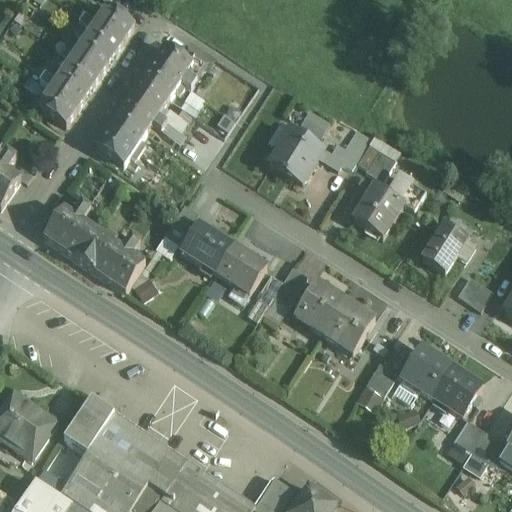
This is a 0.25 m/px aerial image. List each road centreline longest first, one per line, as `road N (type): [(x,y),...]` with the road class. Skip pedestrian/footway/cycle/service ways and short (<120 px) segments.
road 1 (primary): [(11,250),(404,511)]
road 2 (residential): [(511,369),(209,175)]
road 3 (residential): [(11,250),(152,23),(138,0)]
